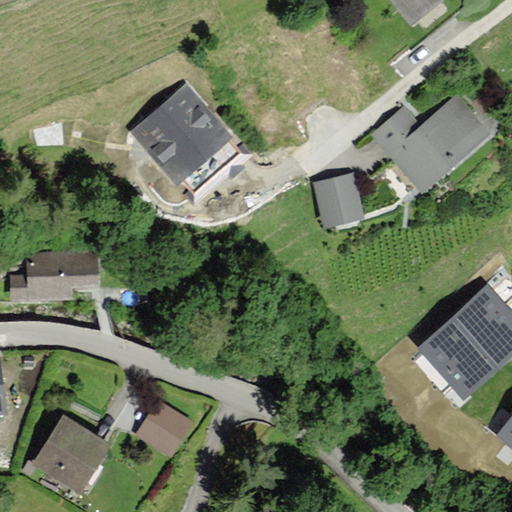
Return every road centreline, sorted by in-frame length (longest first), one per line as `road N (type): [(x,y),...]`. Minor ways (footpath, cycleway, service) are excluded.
road 1 (residential): [(399,511),(302,428),(237,394),(94,343),(0,335)]
road 2 (residential): [(303,162),(511,5)]
